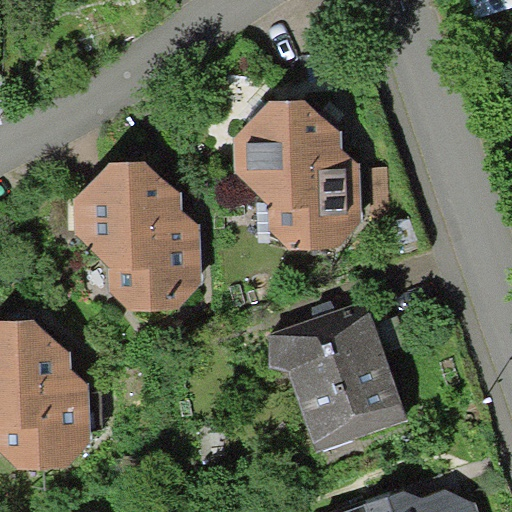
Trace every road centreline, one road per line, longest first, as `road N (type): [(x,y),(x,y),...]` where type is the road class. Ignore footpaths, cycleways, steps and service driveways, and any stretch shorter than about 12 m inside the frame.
road 1 (residential): [(390,0),(511,343)]
road 2 (residential): [(221,0),(124,72),(0,142)]
